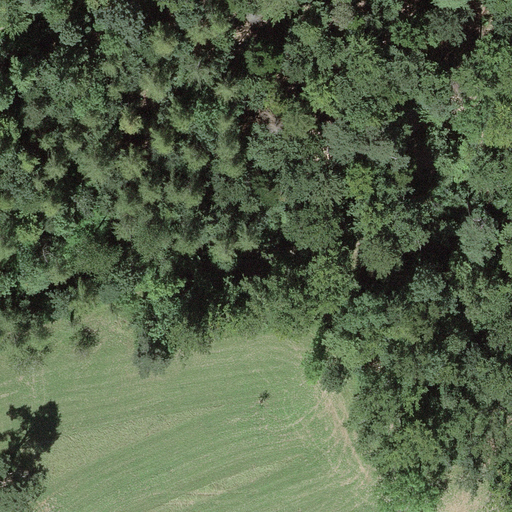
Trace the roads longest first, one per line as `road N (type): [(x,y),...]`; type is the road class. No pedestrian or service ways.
road 1 (track): [(0,332),(256,258)]
road 2 (track): [(511,242),(256,258)]
road 3 (track): [(303,358),(338,316),(372,245)]
